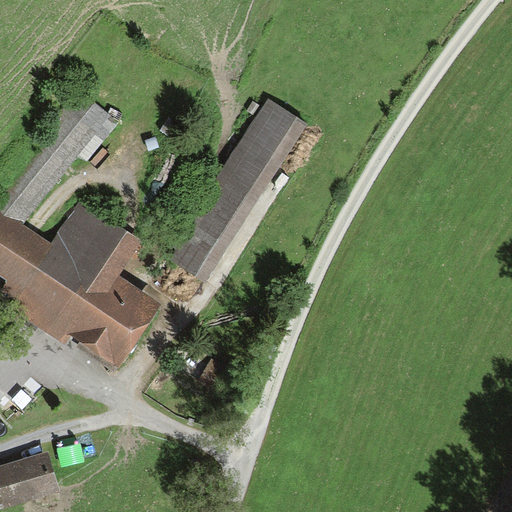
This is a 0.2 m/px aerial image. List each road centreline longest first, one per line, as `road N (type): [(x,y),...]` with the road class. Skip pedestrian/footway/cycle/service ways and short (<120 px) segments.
road 1 (track): [(288,329),(359,180),(491,0)]
road 2 (residential): [(241,449),(162,424),(0,329)]
road 3 (residential): [(241,449),(288,329)]
